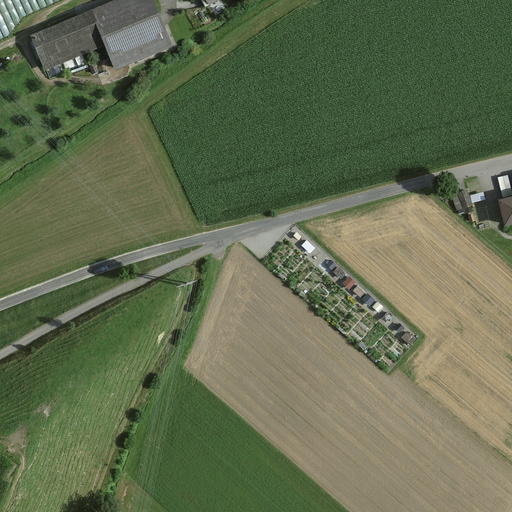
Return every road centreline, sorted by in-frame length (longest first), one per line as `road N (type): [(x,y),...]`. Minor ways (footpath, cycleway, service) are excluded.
road 1 (unclassified): [(511,161),(183,242),(0,306)]
road 2 (track): [(199,253),(191,295),(92,511)]
